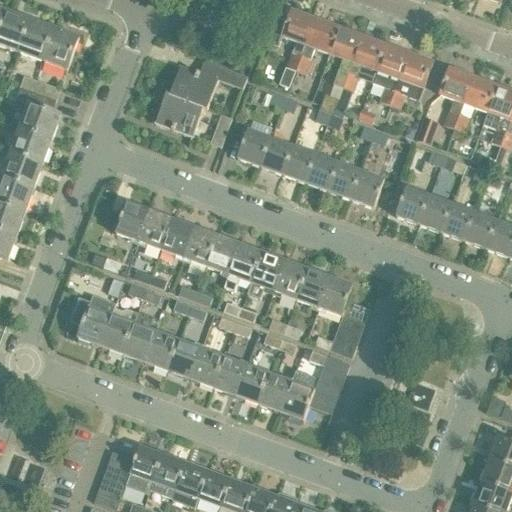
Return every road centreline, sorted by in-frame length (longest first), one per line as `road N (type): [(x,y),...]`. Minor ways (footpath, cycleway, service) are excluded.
road 1 (residential): [(500,303),(93,151)]
road 2 (residential): [(424,511),(16,362)]
road 3 (residential): [(16,362),(93,151)]
road 4 (residential): [(425,511),(500,303)]
road 5 (residential): [(511,49),(378,0)]
road 6 (residential): [(93,151),(141,19)]
